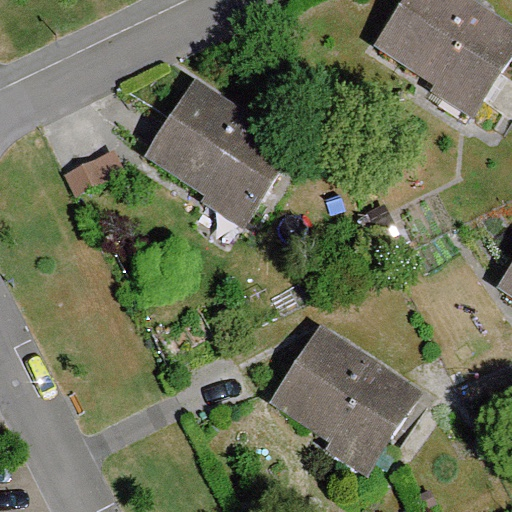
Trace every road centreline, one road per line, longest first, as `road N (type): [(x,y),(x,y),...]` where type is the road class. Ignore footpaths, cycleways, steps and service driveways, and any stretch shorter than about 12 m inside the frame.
road 1 (unclassified): [(0,120),(250,0)]
road 2 (residential): [(76,511),(0,360)]
